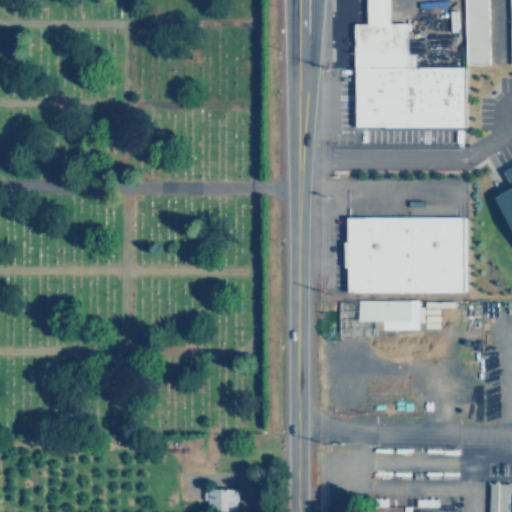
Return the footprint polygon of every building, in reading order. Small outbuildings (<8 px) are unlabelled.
[(463,127),(352,128),(351,22),(365,22),(364,0),(389,0),(390,21),(406,22),(407,65),(462,66),(463,127)] [(484,0),(461,0),(463,65),(486,65),(484,0)] [(511,161),(497,170),(506,185),(489,195),(511,234),(511,161)] [(463,216),(463,293),(345,293),(345,215),(463,216)] [(335,299),(335,338),(372,338),(372,330),(403,330),(403,335),(435,335),(435,328),(416,328),(416,298),(335,299)] [(507,511),(508,491),(511,491),(511,482),(489,482),(489,511),(507,511)] [(208,510),(239,510),(240,489),(204,489),(204,501),(208,501),(208,510)]
